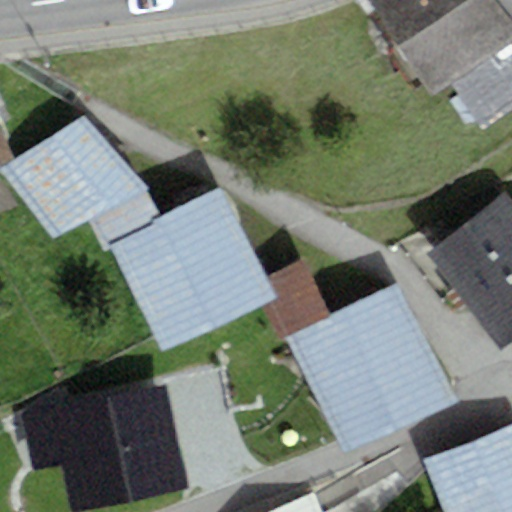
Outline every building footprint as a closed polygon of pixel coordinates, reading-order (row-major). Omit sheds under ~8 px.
[(511,0),(377,0),(430,89),(447,77),(479,125),(511,102),(511,0)] [(81,125),(7,170),(55,232),(141,190),(81,125)] [(511,194),(438,255),(508,342),(511,338),(511,194)] [(215,199),(118,247),(166,342),(262,294),(215,199)] [(299,268),(264,285),(291,338),(327,320),(299,268)] [(327,320),(291,338),(346,444),(443,399),(388,294),(327,320)] [(511,511),(511,432),(430,467),(448,511),(511,511)]
